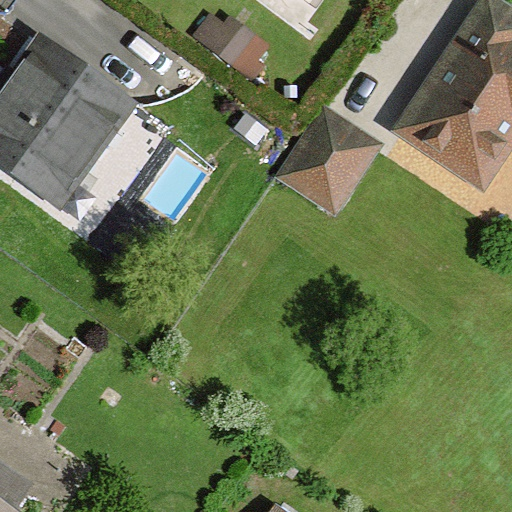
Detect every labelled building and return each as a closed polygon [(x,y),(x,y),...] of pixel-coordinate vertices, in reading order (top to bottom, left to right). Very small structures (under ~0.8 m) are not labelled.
[(511,24),(496,13),(407,135),(479,187),(482,186),(511,143),(511,24)] [(0,101),(0,163),(8,169),(19,153),(66,185),(125,106),(124,103),(43,43),(0,101)] [(309,144),(359,180),(377,155),(327,119),(309,144)] [(359,180),(309,144),(285,179),(336,214),(359,180)] [(54,203),(66,185),(19,153),(8,169),(54,203)] [(8,511),(22,492),(0,477),(0,511),(8,511)]
